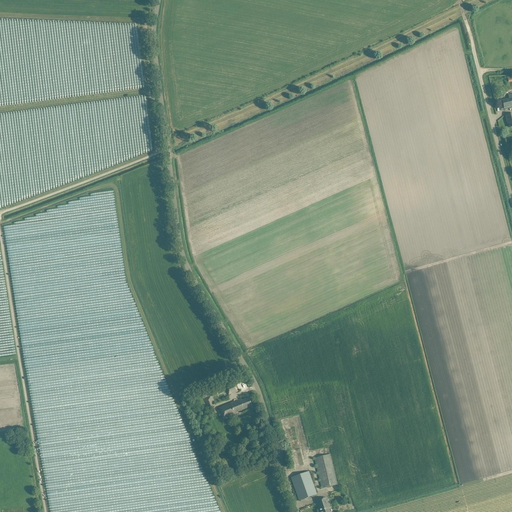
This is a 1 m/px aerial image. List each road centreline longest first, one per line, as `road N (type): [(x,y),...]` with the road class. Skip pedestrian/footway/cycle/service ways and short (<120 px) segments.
road 1 (unclassified): [(295,511),(258,395),(184,261),(155,49),(159,0)]
road 2 (track): [(167,143),(480,0)]
road 3 (unclassified): [(511,204),(461,10)]
